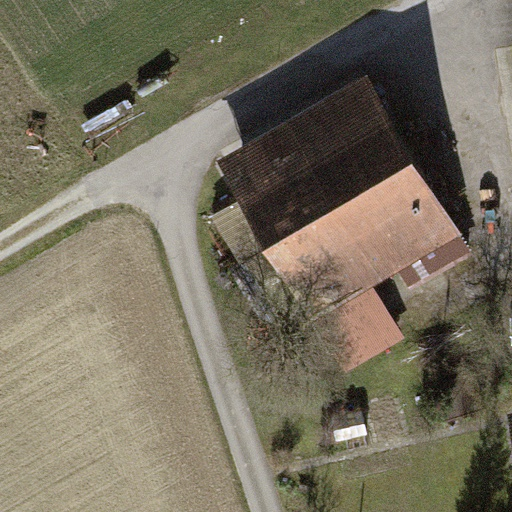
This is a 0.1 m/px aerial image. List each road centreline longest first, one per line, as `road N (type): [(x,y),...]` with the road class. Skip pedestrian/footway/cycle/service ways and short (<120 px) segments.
road 1 (track): [(0,251),(404,0)]
road 2 (track): [(274,511),(167,150)]
